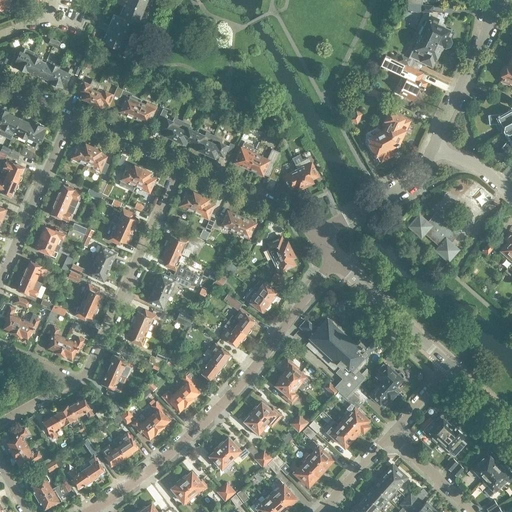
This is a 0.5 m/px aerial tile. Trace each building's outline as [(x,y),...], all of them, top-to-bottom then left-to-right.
[(22,0),(0,0),(0,9),(2,10),(4,6),(8,8),(10,0),(15,0),(13,5),(20,8),(22,0)] [(121,17),(131,22),(136,24),(146,0),(114,0),(114,1),(124,5),(125,5),(121,17)] [(454,32),(438,24),(440,19),(436,18),(437,12),(432,12),(433,6),(422,5),(413,4),(412,11),(429,12),(429,15),(427,19),(428,20),(424,27),(421,25),(418,33),(421,34),(420,35),(443,46),(446,47),(446,46),(449,46),(451,42),(450,39),(454,32)] [(131,22),(121,17),(115,15),(111,25),(100,21),(98,26),(109,31),(104,43),(120,49),(131,22)] [(433,66),(443,46),(420,35),(417,42),(411,54),(409,58),(397,52),(394,59),(411,67),(415,58),(433,66)] [(53,47),(56,40),(51,38),(48,44),(53,47)] [(32,56),(33,54),(34,52),(22,46),(20,51),(20,50),(14,63),(16,64),(15,67),(26,72),(28,69),(31,63),(29,63),(32,56)] [(31,63),(28,69),(40,75),(47,60),(33,54),(32,56),(29,63),(31,63)] [(83,66),(88,68),(89,69),(94,57),(88,55),(83,66)] [(394,59),(385,55),(380,65),(402,75),(398,85),(402,87),(400,93),(414,100),(420,87),(425,89),(428,82),(421,79),(424,73),(411,67),(394,59)] [(57,75),(60,69),(59,68),(59,66),(47,60),(40,75),(52,80),(55,74),(57,75)] [(511,63),(510,62),(508,66),(506,66),(503,67),(501,71),(502,75),(503,76),(501,80),(509,84),(510,82),(511,82),(511,63)] [(77,75),(80,68),(76,66),(72,73),(77,75)] [(55,74),(52,80),(53,81),(52,83),(62,88),(63,86),(66,87),(72,74),(71,73),(73,69),(68,67),(66,71),(60,69),(57,75),(55,74)] [(91,102),(100,83),(92,79),(90,83),(82,80),(77,91),(81,93),(79,97),(91,102)] [(114,94),(109,92),(106,91),(107,86),(100,83),(91,102),(103,107),(105,104),(115,108),(117,103),(123,89),(118,87),(114,94)] [(377,99),(380,93),(370,88),(367,94),(377,99)] [(140,103),(142,100),(132,96),(133,93),(123,89),(117,103),(121,105),(119,110),(134,117),(140,103)] [(162,105),(167,95),(160,92),(156,102),(162,105)] [(140,103),(134,117),(148,123),(156,106),(147,102),(145,105),(140,103)] [(6,119),(9,113),(10,111),(0,106),(0,128),(2,125),(5,118),(6,119)] [(168,111),(163,109),(157,121),(163,123),(160,129),(164,130),(162,134),(174,140),(180,128),(172,124),(173,121),(167,118),(168,116),(166,115),(168,111)] [(358,122),(363,113),(356,109),(351,119),(358,122)] [(511,110),(507,113),(489,115),(489,124),(498,123),(503,132),(511,126),(511,110)] [(397,144),(397,145),(401,144),(399,141),(407,124),(403,122),(404,118),(390,111),(386,120),(388,121),(384,130),(390,133),(388,137),(391,139),(393,142),(397,144)] [(5,118),(2,125),(3,125),(2,127),(14,133),(21,118),(9,113),(6,119),(5,118)] [(30,129),(32,123),(21,118),(14,133),(27,139),(28,137),(31,130),(30,129)] [(31,130),(28,137),(35,140),(33,144),(38,146),(40,142),(46,129),(44,128),(45,127),(34,122),(34,124),(32,123),(30,129),(31,130)] [(511,126),(503,132),(507,140),(502,146),(509,153),(511,149),(511,126)] [(180,128),(174,140),(186,145),(188,141),(192,143),(197,132),(188,128),(187,131),(180,128)] [(390,133),(384,130),(370,138),(372,142),(370,143),(378,157),(380,156),(382,160),(392,155),(389,148),(396,144),(397,146),(397,145),(397,144),(393,142),(391,139),(388,137),(390,133)] [(214,135),(206,131),(204,135),(197,132),(192,143),(196,145),(194,149),(206,154),(211,142),(214,135)] [(229,146),(221,142),(223,139),(214,135),(211,142),(206,154),(218,160),(220,155),(224,157),(227,151),(231,153),(234,145),(230,143),(229,146)] [(249,168),(255,154),(257,149),(253,147),(254,145),(245,141),(242,148),(235,162),(249,168)] [(86,163),(93,147),(86,144),(85,147),(78,144),(72,157),(86,163)] [(93,147),(86,163),(102,170),(107,160),(105,159),(106,156),(99,153),(101,150),(93,147)] [(267,159),(255,154),(249,168),(269,177),(280,152),(272,148),(267,159)] [(22,154),(33,160),(35,154),(24,149),(22,154)] [(295,164),(305,185),(313,182),(311,179),(318,176),(309,158),(295,164)] [(18,182),(24,167),(7,160),(3,169),(9,171),(6,177),(18,182)] [(298,189),(305,185),(295,164),(289,167),(291,171),(285,175),(285,176),(284,176),(290,189),(296,186),(298,189)] [(135,185),(142,169),(135,166),(134,168),(127,166),(121,179),(135,185)] [(281,168),(275,166),(270,178),(275,180),(281,168)] [(142,169),(135,185),(149,192),(155,179),(149,176),(150,173),(142,169)] [(0,191),(12,197),(18,182),(6,177),(4,183),(0,181),(0,191)] [(102,193),(107,181),(101,179),(96,190),(102,193)] [(62,201),(75,206),(77,201),(81,192),(63,184),(56,198),(62,201)] [(106,185),(102,192),(107,194),(110,187),(106,185)] [(99,200),(101,194),(90,188),(87,194),(99,200)] [(193,212),(201,195),(193,192),(192,195),(186,192),(180,204),(182,205),(181,207),(193,212)] [(201,195),(193,212),(206,218),(206,216),(208,217),(214,205),(207,201),(208,199),(201,195)] [(73,212),(75,206),(62,201),(56,198),(50,213),(69,221),(73,212)] [(119,208),(122,203),(114,199),(111,205),(119,208)] [(137,202),(134,208),(141,211),(143,205),(137,202)] [(132,217),(134,213),(123,208),(119,217),(115,215),(112,222),(118,224),(132,231),(133,231),(138,220),(132,217)] [(408,210),(400,219),(404,223),(412,214),(408,210)] [(235,231),(242,217),(228,211),(224,219),(217,216),(212,227),(219,230),(222,225),(235,231)] [(448,262),(460,249),(452,242),(460,233),(436,212),(428,221),(419,213),(408,226),(421,238),(425,234),(438,246),(435,250),(448,262)] [(212,227),(217,216),(212,214),(206,228),(211,230),(212,227)] [(242,217),(235,231),(249,238),(256,224),(242,217)] [(185,230),(188,224),(179,219),(176,226),(185,230)] [(72,229),(84,234),(87,228),(74,223),(72,229)] [(132,231),(118,224),(114,231),(113,230),(109,239),(120,244),(122,240),(127,243),(130,237),(131,237),(133,234),(132,232),(132,231)] [(40,236),(61,245),(65,234),(60,232),(61,230),(56,228),(55,230),(45,226),(40,236)] [(85,234),(92,237),(95,230),(88,227),(85,234)] [(84,234),(72,229),(70,228),(67,235),(81,241),(82,240),(84,234)] [(511,259),(511,231),(505,239),(508,241),(501,250),(511,259)] [(204,241),(185,232),(183,235),(178,233),(176,237),(171,235),(168,241),(167,241),(166,243),(166,244),(166,246),(181,253),(188,256),(191,249),(186,246),(189,240),(202,246),(204,241)] [(87,247),(89,243),(92,237),(84,234),(82,240),(81,241),(80,244),(87,247)] [(56,257),(61,245),(40,236),(35,248),(45,252),(44,254),(50,256),(51,255),(56,257)] [(285,244),(282,237),(269,243),(269,244),(268,245),(270,248),(268,249),(272,258),(291,249),(288,242),(285,244)] [(249,252),(253,243),(248,241),(244,250),(249,252)] [(485,257),(494,246),(489,242),(480,253),(485,257)] [(102,246),(95,260),(110,267),(116,253),(102,246)] [(181,253),(166,246),(165,248),(164,248),(163,251),(163,252),(160,258),(166,261),(164,265),(175,270),(176,270),(178,265),(180,261),(178,260),(181,253)] [(291,249),(272,258),(278,272),(281,270),(281,271),(294,265),(291,258),(295,257),(291,249)] [(235,264),(240,258),(234,254),(230,261),(235,264)] [(48,274),(50,269),(48,268),(30,260),(23,275),(36,280),(39,274),(44,277),(46,273),(48,274)] [(110,267),(95,260),(89,274),(103,281),(110,267)] [(225,267),(232,273),(237,266),(229,261),(225,267)] [(175,270),(173,274),(191,282),(198,285),(202,276),(178,265),(176,270),(175,270)] [(82,270),(72,266),(70,270),(80,274),(82,270)] [(78,282),(81,275),(70,271),(68,277),(78,282)] [(275,272),(271,277),(280,283),(283,278),(275,272)] [(189,287),(191,282),(173,274),(171,273),(169,277),(161,273),(155,287),(169,294),(173,296),(179,283),(189,287)] [(36,280),(23,275),(17,289),(35,298),(39,289),(34,286),(36,280)] [(221,288),(226,280),(219,275),(214,283),(221,288)] [(253,288),(270,302),(272,300),(273,300),(275,298),(275,296),(278,293),(269,286),(270,285),(265,281),(264,282),(260,279),(253,288)] [(86,293),(83,300),(98,307),(104,296),(98,293),(100,289),(89,284),(84,293),(86,293)] [(169,294),(155,287),(149,301),(163,308),(169,294)] [(270,302),(253,288),(252,288),(251,287),(247,293),(248,294),(245,298),(249,302),(248,303),(253,307),(254,305),(263,312),(266,307),(267,308),(269,306),(269,304),(270,302)] [(223,299),(238,310),(242,304),(228,293),(223,299)] [(27,307),(30,302),(18,296),(15,302),(27,307)] [(51,310),(54,304),(43,299),(40,305),(41,306),(51,310)] [(98,307),(83,300),(80,306),(78,306),(74,315),(85,321),(87,316),(93,319),(98,307)] [(54,304),(51,310),(58,314),(64,316),(67,310),(54,304),(54,305),(54,304)] [(15,334),(22,319),(12,314),(15,309),(10,306),(4,319),(6,321),(3,328),(15,334)] [(46,321),(51,310),(41,306),(37,315),(41,317),(40,319),(46,321)] [(256,321),(241,309),(235,317),(232,315),(229,319),(246,334),(248,332),(249,332),(251,329),(251,328),(256,321)] [(46,321),(53,324),(58,314),(51,310),(46,321)] [(132,322),(148,329),(150,324),(152,325),(156,315),(145,310),(143,314),(137,311),(135,317),(133,317),(132,320),(133,321),(132,322)] [(188,325),(189,323),(192,317),(180,312),(176,320),(182,323),(187,325),(188,325)] [(198,314),(193,320),(200,326),(205,320),(198,314)] [(22,319),(15,334),(28,340),(31,332),(34,333),(40,320),(35,318),(32,323),(22,319)] [(244,339),(246,337),(245,335),(246,334),(229,319),(224,326),(227,328),(221,335),(237,347),(242,339),(244,339)] [(362,374),(357,371),(367,360),(365,358),(380,341),(372,333),(363,342),(359,339),(355,343),(334,324),(328,319),(318,330),(307,320),(300,327),(315,340),(309,347),(343,379),(335,387),(339,391),(347,398),(353,392),(360,384),(371,372),(367,368),(362,374)] [(148,329),(132,322),(131,324),(130,325),(129,327),(130,329),(127,334),(133,337),(131,341),(142,346),(146,337),(145,336),(148,329)] [(59,354),(66,339),(57,334),(59,329),(54,326),(48,339),(51,341),(47,348),(59,354)] [(76,343),(66,339),(59,354),(72,360),(75,352),(78,353),(84,340),(78,337),(76,343)] [(231,354),(215,343),(210,350),(208,348),(203,354),(205,356),(210,359),(221,367),(222,366),(224,366),(226,363),(225,362),(231,354)] [(174,354),(179,358),(183,354),(178,349),(174,354)] [(158,351),(156,357),(167,362),(169,359),(172,357),(158,351)] [(108,369),(119,374),(122,368),(123,368),(124,365),(130,367),(133,362),(113,354),(110,360),(111,360),(110,362),(111,363),(108,369)] [(167,362),(156,357),(151,355),(148,362),(160,368),(167,362)] [(174,355),(169,359),(178,368),(182,363),(174,355)] [(212,380),(217,373),(219,373),(221,370),(220,368),(221,367),(210,359),(205,356),(202,360),(202,361),(196,368),(212,380)] [(369,365),(374,369),(379,363),(374,359),(369,365)] [(302,390),(310,380),(296,369),(297,368),(290,361),(286,361),(283,365),(284,368),(288,371),(284,375),(297,385),(300,382),(303,384),(300,387),(302,390)] [(383,380),(392,389),(402,377),(403,377),(403,376),(403,375),(403,374),(403,373),(402,373),(402,372),(401,372),(401,371),(400,371),(399,371),(398,372),(397,373),(384,361),(377,369),(380,372),(377,375),(383,380)] [(118,375),(119,374),(108,369),(105,374),(104,376),(103,376),(100,383),(119,392),(125,378),(118,375)] [(194,400),(194,397),(199,393),(193,386),(195,384),(194,383),(197,380),(189,370),(181,378),(184,381),(183,382),(184,384),(178,389),(189,401),(191,400),(194,400)] [(292,391),(297,385),(284,375),(276,385),(284,392),(282,394),(281,396),(292,404),(298,396),(292,391)] [(383,406),(395,392),(392,389),(383,380),(371,393),(360,384),(353,392),(363,402),(370,394),(383,406)] [(151,382),(147,385),(153,391),(156,388),(151,382)] [(335,387),(330,382),(324,387),(334,396),(339,391),(335,387)] [(147,387),(140,393),(145,397),(151,391),(147,387)] [(189,401),(178,389),(172,394),(168,390),(162,396),(171,406),(173,404),(179,411),(185,406),(187,406),(188,403),(189,401)] [(363,402),(353,392),(347,398),(339,391),(334,396),(348,409),(344,413),(345,414),(347,416),(361,429),(363,431),(369,425),(366,423),(369,420),(357,409),(363,402)] [(75,402),(70,405),(76,416),(82,413),(82,414),(86,412),(89,418),(94,415),(83,396),(76,400),(77,401),(75,401),(75,402)] [(153,399),(149,403),(152,405),(155,408),(152,411),(154,412),(148,417),(159,429),(161,428),(164,428),(164,425),(169,420),(163,414),(165,412),(154,399),(153,399)] [(335,405),(329,400),(325,404),(331,409),(335,405)] [(253,411),(267,423),(271,427),(282,415),(273,407),(270,409),(262,401),(253,411)] [(116,402),(112,407),(119,415),(124,411),(116,402)] [(80,421),(77,418),(76,416),(70,405),(70,404),(56,412),(56,413),(62,424),(63,426),(72,420),(75,424),(80,421)] [(107,411),(112,417),(114,419),(119,415),(112,407),(107,411)] [(112,417),(107,411),(104,408),(95,413),(103,424),(112,417)] [(120,416),(126,424),(131,421),(130,418),(133,416),(128,409),(120,416)] [(267,423),(253,411),(245,420),(258,432),(267,423)] [(62,424),(56,413),(51,416),(50,415),(48,417),(48,416),(42,419),(49,434),(47,435),(50,440),(58,436),(54,430),(57,428),(56,427),(62,424)] [(295,418),(304,427),(309,422),(300,413),(295,418)] [(440,440),(453,427),(444,420),(445,419),(446,417),(446,415),(444,414),(442,413),(440,414),(434,420),(433,419),(424,429),(428,433),(428,434),(438,443),(440,441),(440,440)] [(361,429),(347,416),(345,414),(341,419),(343,420),(339,424),(353,437),(361,429)] [(159,429),(148,417),(142,423),(141,422),(138,424),(136,420),(135,421),(134,419),(131,422),(132,423),(132,424),(141,434),(143,432),(149,439),(155,433),(157,433),(158,431),(159,429)] [(299,432),(304,427),(295,418),(290,423),(299,432)] [(309,425),(317,433),(322,427),(313,420),(309,425)] [(353,437),(339,424),(335,428),(331,424),(326,429),(345,446),(353,437)] [(316,434),(311,429),(308,426),(303,431),(311,439),(316,434)] [(454,426),(440,440),(440,441),(451,450),(465,435),(461,431),(461,429),(460,428),(460,427),(460,426),(459,426),(457,426),(456,427),(454,426)] [(12,454),(27,445),(23,438),(24,438),(23,435),(27,433),(25,428),(12,435),(13,437),(5,442),(12,454)] [(288,431),(282,437),(287,441),(293,435),(288,431)] [(138,449),(128,432),(120,437),(119,436),(114,440),(114,441),(125,458),(127,456),(129,457),(131,456),(131,453),(138,449)] [(228,437),(219,446),(230,459),(236,453),(242,459),(249,452),(245,447),(241,451),(228,437)] [(98,453),(94,447),(87,438),(83,441),(93,455),(86,460),(87,461),(82,465),(92,480),(93,478),(95,479),(98,477),(98,475),(105,471),(95,456),(98,453)] [(289,451),(295,445),(290,440),(284,447),(289,451)] [(311,454),(325,468),(333,459),(314,440),(310,444),(315,450),(311,454)] [(99,444),(94,447),(98,453),(102,450),(112,466),(119,462),(121,462),(123,461),(123,459),(125,458),(114,441),(102,449),(99,444)] [(418,446),(427,455),(432,450),(422,441),(418,446)] [(27,445),(12,454),(19,466),(27,461),(28,464),(40,457),(38,452),(34,454),(32,451),(31,452),(27,445)] [(230,468),(234,463),(230,459),(219,446),(208,457),(218,468),(220,466),(227,472),(230,469),(230,468)] [(268,463),(272,458),(273,458),(264,449),(259,454),(268,463)] [(57,458),(59,456),(57,453),(45,460),(47,464),(54,460),(55,459),(57,458)] [(307,459),(303,463),(317,476),(325,468),(311,454),(310,453),(305,457),(307,459)] [(484,479),(500,463),(495,458),(492,458),(487,453),(468,472),(473,477),(478,473),(484,479)] [(263,467),(268,463),(259,454),(254,459),(263,468),(263,467)] [(272,458),(281,467),(284,463),(284,462),(276,455),(273,458),(272,458)] [(57,458),(55,459),(54,460),(58,466),(59,467),(64,464),(59,456),(57,458)] [(280,467),(281,467),(272,458),(268,463),(263,467),(266,470),(267,470),(270,466),(277,473),(281,469),(280,467)] [(453,459),(446,466),(451,470),(458,463),(453,459)] [(46,465),(49,471),(58,466),(54,460),(47,464),(46,465)] [(289,466),(284,462),(284,463),(281,467),(280,467),(281,469),(286,474),(292,468),(308,485),(317,476),(303,463),(299,467),(295,463),(294,463),(293,462),(289,466)] [(505,468),(500,463),(484,479),(490,485),(485,489),(490,495),(510,477),(505,471),(505,468)] [(90,481),(92,480),(82,465),(77,468),(76,467),(67,472),(78,489),(86,484),(87,484),(90,483),(90,481)] [(390,471),(387,469),(382,475),(397,488),(406,479),(403,477),(406,474),(395,465),(390,471)] [(453,472),(457,476),(464,469),(459,465),(453,472)] [(201,478),(199,480),(192,471),(182,479),(194,493),(200,488),(202,491),(208,486),(201,478)] [(259,481),(263,478),(258,472),(254,475),(259,481)] [(34,494),(36,498),(52,489),(48,482),(50,481),(47,474),(37,480),(36,482),(31,486),(34,492),(34,494)] [(397,488),(382,475),(373,484),(388,498),(397,488)] [(288,505),(297,497),(280,478),(271,487),(273,489),(274,491),(288,505)] [(194,493),(182,479),(172,487),(184,501),(194,493)] [(72,490),(67,481),(61,485),(66,493),(72,490)] [(221,487),(230,497),(236,492),(227,482),(221,487)] [(388,498),(373,484),(365,494),(380,507),(388,498)] [(57,486),(52,489),(36,498),(38,502),(40,503),(44,510),(49,506),(51,507),(61,501),(59,497),(62,495),(57,486)] [(225,501),(230,497),(221,487),(216,491),(225,501)] [(237,493),(244,503),(249,498),(242,489),(237,493)] [(280,511),(288,505),(274,491),(273,489),(269,493),(270,495),(266,499),(277,511),(280,511)] [(415,507),(418,510),(424,504),(411,492),(406,498),(415,507)] [(237,507),(242,503),(236,494),(231,499),(237,507)] [(375,511),(380,507),(365,494),(356,503),(366,511),(375,511)] [(277,511),(266,499),(261,503),(257,498),(253,502),(262,511),(277,511)] [(415,511),(418,510),(415,507),(406,498),(401,504),(403,506),(401,509),(403,511),(415,511)] [(432,511),(436,509),(426,500),(424,504),(418,510),(415,511),(432,511)] [(494,500),(485,505),(489,510),(497,505),(494,500)] [(366,511),(356,503),(348,511),(366,511)]
